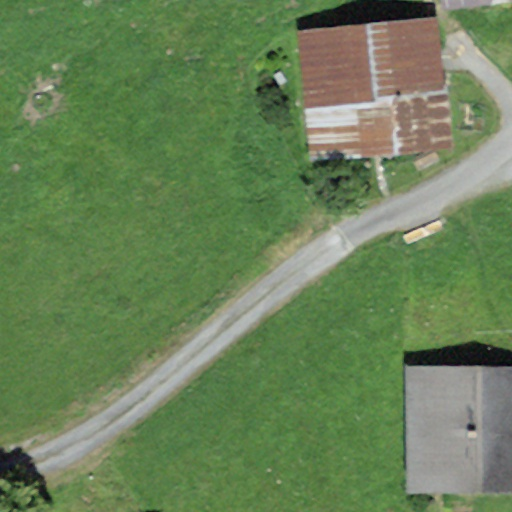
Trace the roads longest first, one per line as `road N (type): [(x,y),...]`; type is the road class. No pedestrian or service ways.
road 1 (unclassified): [(0,472),(67,448),(128,409),(258,300)]
road 2 (track): [(511,140),(465,176),(339,240),(258,300)]
